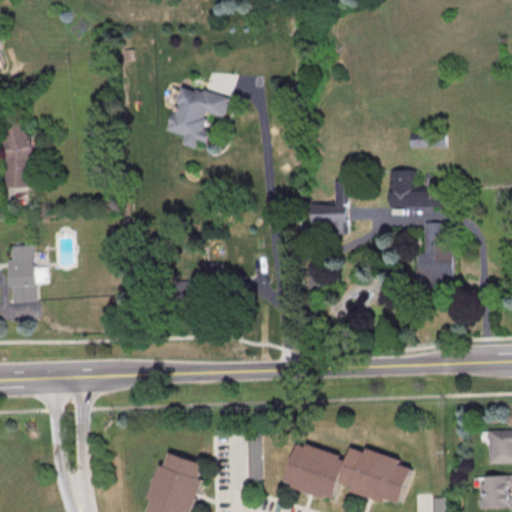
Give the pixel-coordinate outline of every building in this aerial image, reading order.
[(180,85),(172,131),(187,134),(185,145),(200,147),(201,140),(208,141),(213,114),(228,116),(232,94),(180,85)] [(5,187),(29,187),(29,113),(5,113),(5,187)] [(446,132),(410,132),(410,146),(446,146),(446,132)] [(412,189),(412,168),(390,169),(390,205),(449,205),(449,189),(412,189)] [(350,233),(350,179),(338,179),(338,203),(312,203),(312,233),(350,233)] [(425,221),(424,284),(456,285),(457,248),(447,247),(447,221),(425,221)] [(13,302),(39,301),(38,281),(48,281),(48,266),(37,266),(36,243),(10,244),(13,302)] [(489,462),(511,462),(511,427),(489,428),(489,462)] [(299,441),(285,480),(294,483),(293,486),(327,498),(328,495),(335,497),(341,481),(354,485),(353,489),(398,505),(412,468),(399,463),(401,459),(368,447),(367,451),(352,446),(348,459),(341,457),(342,453),(307,441),(306,444),(299,441)] [(250,443),(250,476),(260,476),(260,443),(250,443)] [(171,453),(206,464),(202,478),(206,480),(196,511),(151,511),(155,500),(151,499),(162,465),(166,467),(171,453)] [(486,475),(511,474),(511,507),(481,508),(481,484),(486,483),(486,475)]
